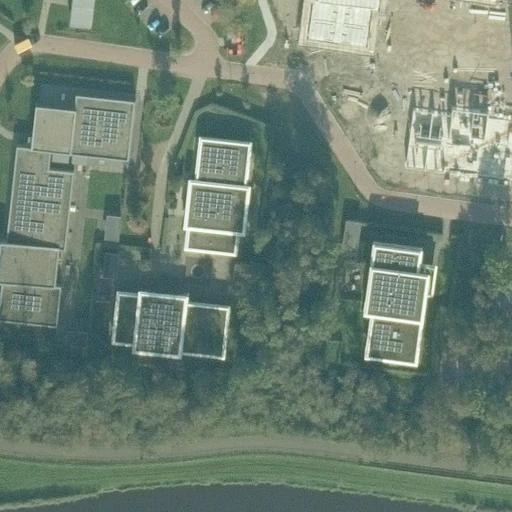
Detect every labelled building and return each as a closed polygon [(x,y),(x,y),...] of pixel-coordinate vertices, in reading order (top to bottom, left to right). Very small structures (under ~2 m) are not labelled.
[(73,0),(73,7),(71,23),(91,26),(93,0),(73,0)] [(312,0),(312,2),(307,36),(367,44),(371,6),(379,7),(379,0),(312,0)] [(0,279),(2,279),(0,295),(0,317),(57,324),(61,284),(55,283),(59,247),(65,248),(74,169),(49,166),(51,149),(129,158),(135,99),(76,92),(74,106),(38,102),(36,102),(33,134),(32,142),(31,145),(27,145),(17,144),(6,239),(0,238),(0,241),(0,279)] [(413,106),(405,165),(446,171),(446,168),(479,172),(478,175),(511,179),(511,119),(489,116),(490,112),(490,109),(452,104),(451,111),(413,106)] [(246,184),(250,141),(201,136),(197,179),(191,178),(186,223),(189,224),(187,245),(198,246),(223,249),(236,251),(238,229),(244,230),(249,184),(246,184)] [(347,219),(343,247),(357,249),(361,221),(347,219)] [(367,350),(416,357),(425,290),(415,289),(420,246),(375,240),(366,307),(373,308),(367,350)] [(236,262),(232,290),(246,292),(250,264),(236,262)] [(186,294),(141,289),(140,293),(119,290),(118,295),(114,339),(135,341),(134,347),(180,352),(180,349),(223,354),(228,305),(186,300),(186,294)]
